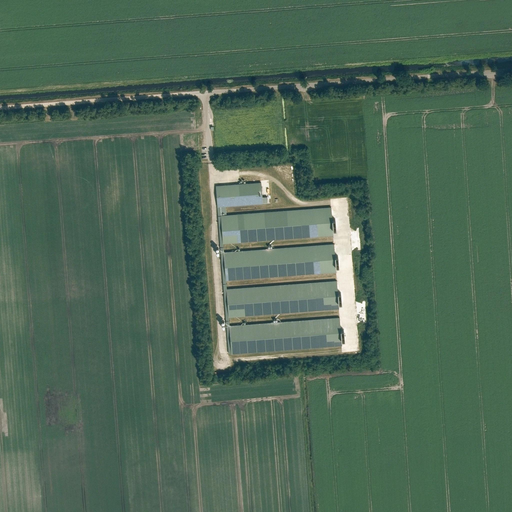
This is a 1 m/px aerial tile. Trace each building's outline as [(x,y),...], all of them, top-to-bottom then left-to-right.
[(262,182),(218,185),(219,206),(263,203),(262,182)] [(332,206),(222,214),(224,243),(335,234),(332,206)] [(335,243),(225,251),(227,280),(338,272),(335,243)] [(338,280),(228,288),(230,317),(340,309),(338,280)] [(341,317),(231,325),(234,354),(344,345),(341,317)]
